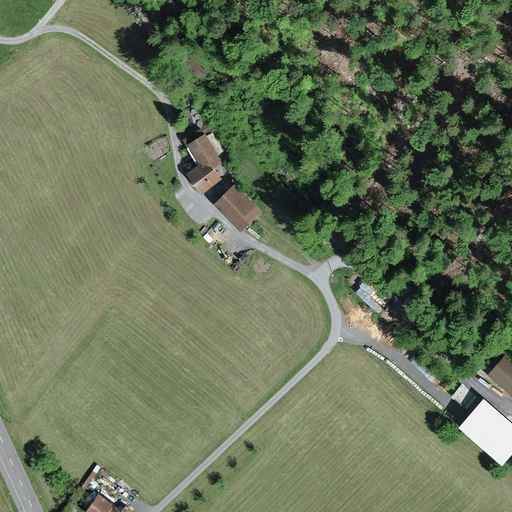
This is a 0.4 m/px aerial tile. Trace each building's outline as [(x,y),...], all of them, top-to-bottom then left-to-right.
[(224,161),(206,132),(203,134),(200,129),(184,139),(188,146),(191,145),(201,162),(188,173),(204,192),(224,177),(216,165),(224,161)] [(225,162),(218,167),(226,178),(233,173),(225,162)] [(263,211),(236,183),(216,203),(243,231),(263,211)] [(367,279),(357,289),(379,313),(389,303),(367,279)] [(511,360),(506,355),(489,375),(511,394),(511,360)] [(464,384),(455,395),(466,404),(475,393),(464,384)] [(511,454),(511,419),(486,397),(462,425),(506,462),(511,454)] [(126,511),(101,493),(87,511),(126,511)]
